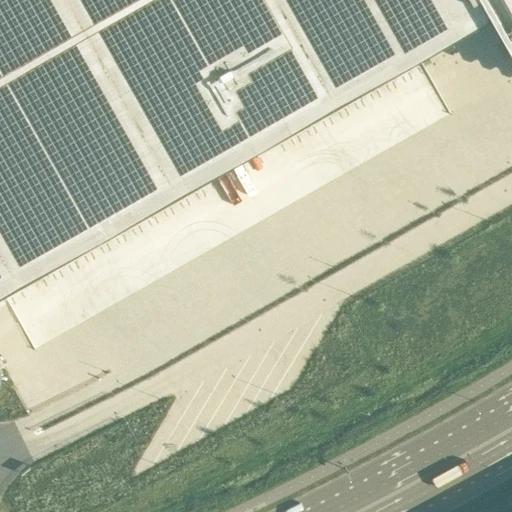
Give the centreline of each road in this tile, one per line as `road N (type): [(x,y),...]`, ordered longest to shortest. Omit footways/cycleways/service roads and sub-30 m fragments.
road 1 (unclassified): [(511,190),(0,464)]
road 2 (primary): [(355,511),(511,432)]
